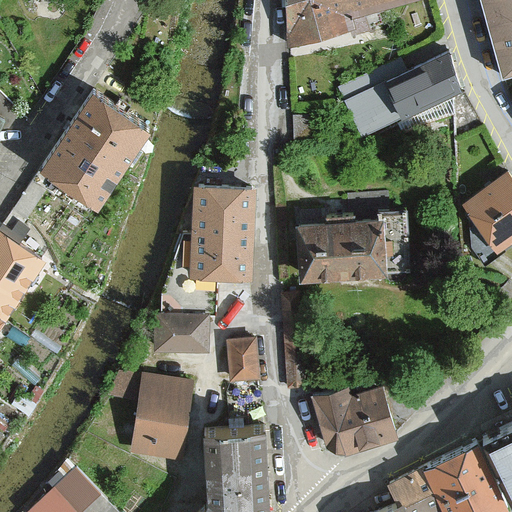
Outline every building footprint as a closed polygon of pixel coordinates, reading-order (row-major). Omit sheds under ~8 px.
[(3,0),(0,0),(0,39),(17,7),(3,0)] [(435,0),(289,0),(291,49),(361,35),(358,21),(436,1),(435,0)] [(511,0),(484,0),(504,70),(511,68),(511,0)] [(445,42),(379,73),(403,123),(469,93),(445,42)] [(150,127),(94,88),(37,169),(93,208),(150,127)] [(511,239),(511,173),(509,169),(463,202),(499,250),(511,239)] [(256,183),(194,180),(189,272),(252,275),(256,183)] [(401,203),(289,212),(293,271),(406,262),(401,203)] [(0,402),(3,398),(0,396),(0,341),(51,267),(1,234),(0,235),(0,402)] [(215,317),(162,315),(160,356),(213,358),(215,317)] [(254,334),(227,336),(229,380),(256,378),(254,334)] [(192,382),(145,376),(126,373),(113,398),(139,404),(134,451),(183,458),(192,382)] [(349,378),(310,388),(322,436),(345,449),(397,431),(383,384),(353,393),(349,378)] [(511,497),(511,420),(482,434),(511,498),(511,497)] [(266,511),(265,427),(195,425),(191,494),(172,511),(266,511)] [(479,436),(424,461),(445,508),(446,511),(493,511),(510,504),(479,436)] [(436,511),(445,508),(424,461),(386,481),(397,504),(403,501),(407,511),(436,511)] [(78,470),(38,511),(89,511),(105,496),(78,470)] [(374,511),(407,511),(403,501),(397,504),(374,511)]
